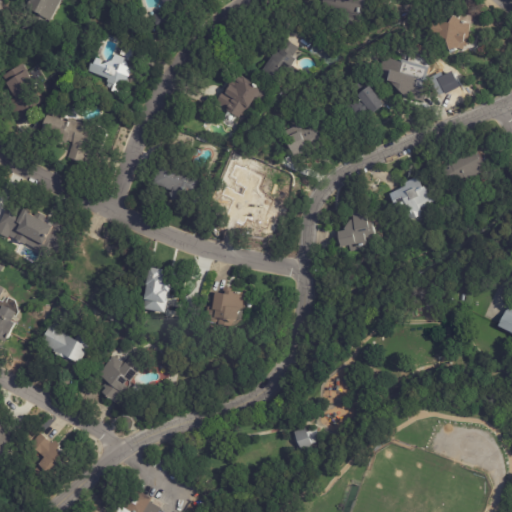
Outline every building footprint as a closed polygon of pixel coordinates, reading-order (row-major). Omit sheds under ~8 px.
[(60,0),(51,20),(28,9),(32,0),(60,0)] [(174,16),(159,29),(149,18),(164,4),(160,0),(181,0),(172,8),(177,13),(174,16)] [(321,6),(322,0),(362,0),(361,14),(333,10),(334,8),(321,6)] [(457,16),(465,21),(465,22),(466,23),(471,24),(467,46),(462,45),(462,49),(456,48),(455,52),(448,51),(449,48),(433,45),(435,36),(430,35),(433,19),(448,21),(452,14),(457,16)] [(299,49),(293,57),(296,60),(279,83),(262,71),(276,51),(279,53),(287,40),(299,49)] [(103,59),(108,62),(109,59),(133,68),(125,89),(128,90),(125,100),(110,94),(114,84),(107,82),(108,79),(85,70),(91,55),(103,59)] [(418,97),(417,101),(398,95),(401,85),(391,82),(392,80),(379,76),(385,58),(397,61),(394,70),(399,71),(403,59),(418,63),(411,84),(422,88),(418,97)] [(475,68),(469,66),(471,60),(478,62),(475,68)] [(38,112),(21,122),(9,100),(12,98),(3,82),(5,80),(1,73),(19,63),(32,87),(26,90),(38,112)] [(246,118),(242,115),(240,119),(216,105),(224,91),(225,92),(232,79),(233,80),(237,74),(268,92),(263,101),(255,97),(249,107),(252,108),(246,118)] [(382,106),(350,130),(336,111),(369,86),(383,105),(382,106)] [(66,117),(95,128),(82,163),(67,157),(72,143),(66,141),(64,146),(35,136),(43,113),(65,121),(66,117)] [(307,154),(309,158),(295,164),(283,137),(316,122),(325,141),(306,150),(307,154)] [(447,184),(439,168),(449,163),(447,158),(454,155),(456,158),(475,149),(483,164),(478,167),(482,176),(470,182),(468,178),(463,180),(462,177),(447,184)] [(179,169),(199,175),(190,204),(168,197),(170,190),(151,184),(158,162),(179,169)] [(432,201),(417,208),(420,213),(407,220),(400,205),(394,208),(387,194),(404,186),(402,183),(416,176),(420,185),(428,182),(437,199),(432,201)] [(250,193),(250,195),(261,195),(260,225),(240,223),(241,211),(221,210),(222,190),(250,192),(250,193)] [(48,215),(58,220),(46,247),(20,234),(18,239),(6,233),(18,208),(44,220),(47,214),(48,215)] [(374,233),(374,236),(366,238),(368,248),(350,252),(349,245),(341,247),(337,232),(344,230),(344,228),(351,220),(354,219),(352,211),(366,208),(369,221),(371,220),(374,233)] [(83,234),(128,254),(119,274),(109,269),(104,280),(90,274),(95,264),(90,262),(90,260),(74,253),(82,234),(83,234)] [(169,266),(176,268),(164,313),(142,307),(155,262),(169,266)] [(0,287),(2,289),(5,290),(0,299),(0,310),(1,311),(3,307),(16,314),(11,323),(14,325),(6,340),(3,338),(1,342),(0,341),(0,287)] [(464,291),(460,295),(456,291),(461,287),(464,291)] [(231,292),(237,293),(237,292),(242,293),(242,294),(247,295),(245,311),(240,310),(239,320),(237,320),(235,322),(231,321),(229,319),(216,316),(218,309),(212,308),(215,293),(225,295),(226,291),(231,292)] [(427,312),(425,298),(439,297),(441,311),(427,312)] [(511,307),(511,334),(497,327),(508,305),(511,307)] [(80,365),(61,355),(60,357),(55,354),(56,352),(42,345),(57,317),(72,325),(69,331),(91,343),(80,365)] [(109,362),(118,370),(125,362),(137,373),(129,381),(127,379),(123,384),(130,389),(116,405),(102,392),(106,388),(103,386),(107,382),(98,374),(109,362)] [(5,436),(13,439),(1,462),(0,461),(0,423),(7,427),(4,435),(5,436)] [(309,431),(316,429),(320,442),(312,444),(313,449),(300,453),(297,444),(295,444),(293,438),(295,437),(293,432),(305,428),(306,432),(309,431)] [(51,441),(53,443),(56,440),(61,445),(59,447),(70,458),(52,476),(51,476),(45,482),(33,471),(40,464),(29,454),(36,447),(32,444),(42,433),(51,441)] [(177,452),(173,456),(169,451),(173,447),(177,452)] [(115,511),(131,487),(150,499),(148,502),(158,509),(160,506),(170,511),(110,511),(112,509),(115,511)]
